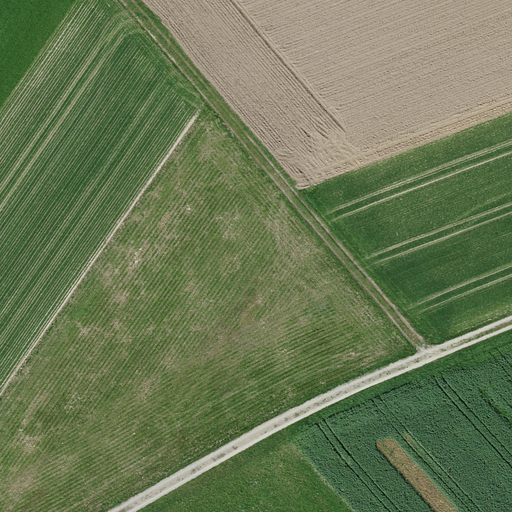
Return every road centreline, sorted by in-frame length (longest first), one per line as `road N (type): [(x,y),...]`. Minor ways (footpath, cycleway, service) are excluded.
road 1 (track): [(121,0),(511,464)]
road 2 (track): [(511,487),(349,395),(147,511)]
